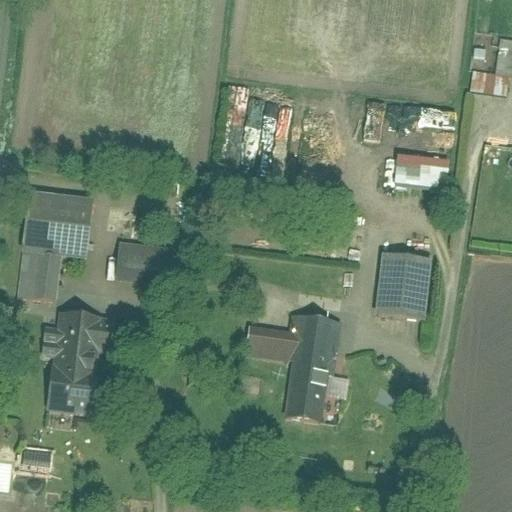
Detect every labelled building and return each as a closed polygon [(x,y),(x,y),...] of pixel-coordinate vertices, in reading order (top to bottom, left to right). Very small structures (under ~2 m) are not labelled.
[(511,47),(500,46),(496,78),(511,79),(511,47)] [(99,208),(31,200),(18,306),(52,310),(58,260),(92,264),(99,208)] [(127,250),(123,278),(168,284),(171,256),(127,250)] [(383,262),(374,324),(428,332),(436,269),(383,262)] [(95,420),(103,359),(117,361),(120,332),(106,331),(107,323),(58,317),(46,414),(95,420)] [(298,325),(287,424),(325,429),(336,330),(298,325)] [(20,453),(17,478),(49,481),(51,456),(20,453)]
